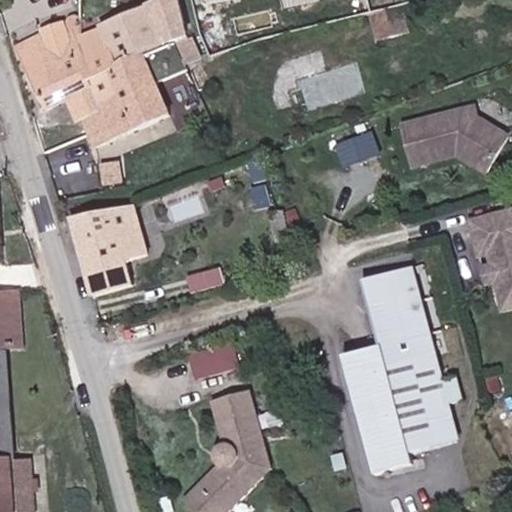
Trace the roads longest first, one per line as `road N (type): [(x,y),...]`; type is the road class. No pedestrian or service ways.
road 1 (residential): [(133,511),(0,25)]
road 2 (unknown): [(94,359),(327,296),(356,248),(428,235)]
